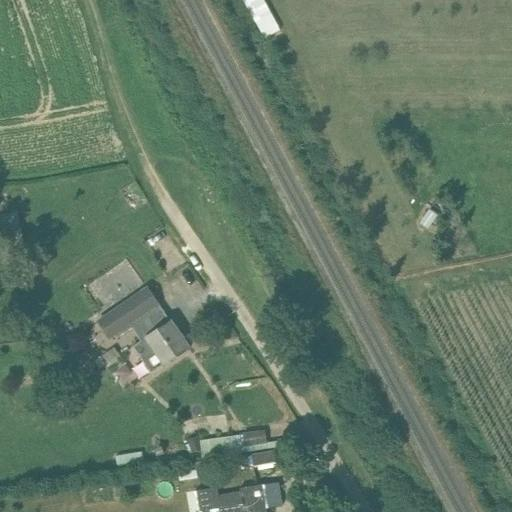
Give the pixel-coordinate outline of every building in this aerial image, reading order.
[(243,0),(262,35),(278,27),(263,0),(243,0)] [(3,244),(0,244),(0,252),(3,269),(28,264),(23,240),(3,244)] [(106,314),(98,320),(109,337),(114,333),(117,337),(139,322),(149,336),(134,346),(152,372),(165,364),(166,365),(190,348),(171,321),(169,322),(158,305),(159,304),(147,286),(139,292),(141,296),(109,318),(106,314)] [(266,429),(243,432),(243,434),(245,445),(268,442),(266,429)] [(243,434),(202,440),(203,449),(204,457),(294,444),(293,439),(268,442),(245,445),(243,434)] [(198,435),(187,439),(192,453),(203,449),(198,435)] [(281,467),(276,448),(255,454),(259,472),(281,467)] [(142,451),(116,456),(117,466),(144,462),(142,451)] [(277,482),(263,485),(267,511),(281,509),(277,482)] [(218,488),(197,491),(200,511),(203,510),(203,511),(267,511),(263,485),(241,488),(241,492),(219,496),(218,488)]
